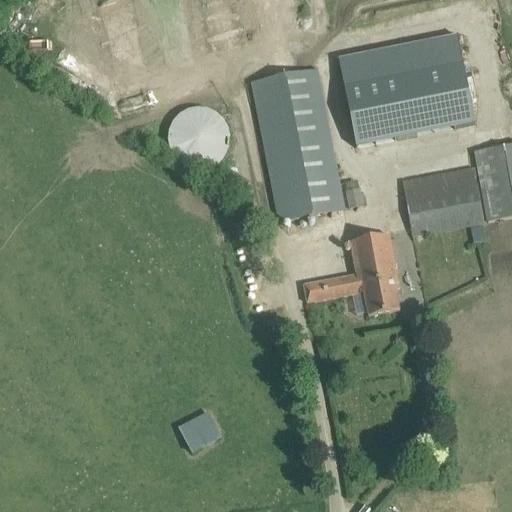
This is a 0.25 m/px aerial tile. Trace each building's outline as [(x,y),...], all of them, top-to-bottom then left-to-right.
[(351,90),(363,149),(480,125),(469,67),(351,90)] [(280,224),(313,218),(346,211),(319,72),(253,84),(276,205),(280,224)] [(224,143),(224,138),(223,131),(222,126),(218,119),(214,114),(208,110),(202,107),(195,105),(189,105),(183,106),(178,108),(172,111),(167,116),(163,122),(160,127),(159,133),(158,139),(159,146),(161,151),(165,157),(169,163),(174,166),(182,170),(187,171),(193,171),(201,170),(205,168),(210,165),(216,160),(220,155),(222,149),(224,143)] [(487,222),(511,217),(511,146),(476,153),(487,222)] [(414,238),(485,225),(475,170),(404,184),(414,238)] [(347,185),(348,193),(346,194),(349,210),(363,207),(359,182),(347,185)] [(400,312),(399,312),(396,291),(400,290),(391,236),(352,242),(358,277),(304,287),(308,305),(360,295),(360,296),(365,295),(369,318),(369,319),(400,313),(400,312)] [(212,412),(180,429),(195,457),(226,440),(212,412)]
